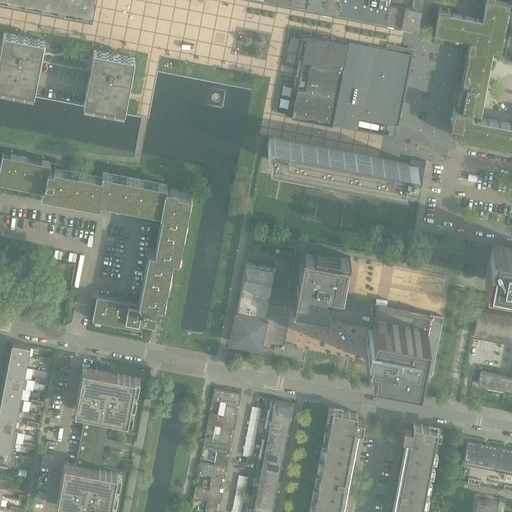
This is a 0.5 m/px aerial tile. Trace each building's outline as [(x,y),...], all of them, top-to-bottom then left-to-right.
[(94,0),(0,0),(0,2),(90,20),(94,0)] [(324,0),(308,0),(307,8),(323,11),(324,0)] [(341,0),(324,0),(323,11),(339,14),(341,0)] [(386,23),(390,0),(341,0),(339,14),(386,23)] [(406,0),(390,0),(386,23),(401,26),(406,0)] [(422,0),(406,0),(401,26),(412,28),(412,27),(417,28),(422,0)] [(482,92),(490,49),(500,51),(509,3),(493,0),(488,0),(484,23),(480,22),(480,21),(438,13),(434,33),(470,40),(468,50),(469,50),(458,104),(459,105),(459,108),(454,107),(451,122),(452,122),(450,130),(459,132),(458,136),(511,146),(511,119),(510,125),(468,117),(469,112),(481,114),(485,93),(482,92)] [(37,80),(45,41),(3,33),(0,50),(0,87),(34,94),(37,80)] [(396,136),(412,54),(304,33),(288,115),(396,136)] [(127,98),(135,58),(94,50),(86,90),(84,103),(125,111),(127,98)] [(425,161),(410,158),(409,165),(269,138),(267,146),(272,147),(270,161),(406,187),(406,183),(409,184),(410,179),(422,181),(425,161)] [(51,162),(3,153),(0,166),(0,178),(45,188),(44,193),(98,203),(99,198),(162,210),(163,202),(164,202),(166,189),(167,184),(103,172),(102,177),(54,168),(54,171),(49,170),(51,162)] [(97,297),(96,302),(92,319),(141,328),(143,319),(154,321),(156,309),(162,310),(163,305),(164,305),(173,258),(179,259),(191,194),(166,189),(164,202),(167,203),(157,253),(151,252),(142,301),(145,302),(144,306),(97,297)] [(511,246),(492,243),(485,282),(511,286),(511,246)] [(279,256),(291,259),(292,252),(280,249),(279,256)] [(430,314),(387,305),(388,300),(376,297),(375,304),(342,298),(350,257),(315,250),(314,254),(303,252),(293,305),(327,312),(326,317),(370,326),(370,327),(368,327),(366,339),(369,339),(367,351),(374,352),(372,364),(401,369),(417,372),(419,372),(430,314)] [(260,348),(275,270),(275,269),(246,263),(237,311),(232,343),(260,348)] [(511,377),(501,375),(480,371),(478,384),(511,390),(511,314),(478,308),(473,334),(486,337),(486,335),(511,340),(511,377)] [(443,316),(430,314),(419,372),(425,374),(432,375),(443,316)] [(30,346),(13,342),(12,344),(13,344),(11,354),(28,357),(30,346)] [(26,368),(28,357),(11,354),(9,364),(26,368)] [(24,378),(26,368),(9,364),(7,375),(24,378)] [(128,421),(133,394),(136,378),(87,368),(85,379),(81,378),(77,400),(81,401),(79,412),(85,413),(102,416),(109,418),(128,421)] [(28,379),(24,378),(7,375),(5,385),(22,389),(26,390),(28,379)] [(20,399),(22,389),(5,385),(2,396),(20,399)] [(239,405),(241,393),(214,388),(212,400),(226,402),(223,416),(234,417),(235,413),(237,413),(239,407),(236,406),(237,404),(239,405)] [(24,400),(20,399),(2,396),(0,407),(18,410),(22,411),(24,400)] [(292,403),(275,400),(273,410),(291,413),(292,403)] [(0,417),(16,421),(18,410),(0,407),(0,408),(0,417)] [(348,495),(353,474),(349,474),(358,429),(362,430),(362,431),(364,420),(356,418),(358,413),(329,407),(308,511),(341,511),(345,495),(348,495)] [(291,413),(273,410),(271,420),(289,423),(291,413)] [(92,468),(102,416),(85,413),(83,422),(83,424),(81,433),(81,434),(79,444),(79,445),(77,454),(77,456),(75,465),(92,468)] [(223,416),(209,413),(207,424),(221,427),(219,440),(229,442),(232,429),(234,429),(236,418),(234,417),(223,416)] [(0,428),(14,432),(16,421),(0,417),(0,428)] [(289,423),(271,420),(269,429),(287,433),(289,423)] [(425,511),(442,429),(413,423),(412,429),(404,428),(402,438),(403,438),(407,439),(398,483),(395,482),(391,504),(394,504),(392,511),(425,511)] [(18,432),(14,432),(0,428),(0,439),(16,443),(18,432)] [(287,433),(269,429),(267,439),(285,443),(287,433)] [(232,442),(229,442),(219,440),(205,437),(202,449),(217,452),(214,465),(225,467),(226,458),(227,454),(230,454),(232,442)] [(0,450),(14,453),(16,443),(0,439),(0,450)] [(285,443),(267,439),(265,449),(283,453),(285,443)] [(462,464),(511,473),(511,450),(466,442),(462,464)] [(283,453),(265,449),(263,459),(281,462),(283,453)] [(0,462),(12,465),(14,453),(0,450),(0,462)] [(281,462),(263,459),(261,469),(279,472),(281,462)] [(214,465),(200,462),(198,473),(212,476),(209,489),(220,491),(221,487),(223,487),(224,481),(222,480),(222,478),(225,479),(227,467),(225,467),(214,465)] [(83,511),(84,511),(110,511),(118,473),(99,469),(92,468),(75,465),(69,464),(67,474),(62,473),(58,496),(63,497),(61,507),(67,509),(66,511),(83,511)] [(279,472),(261,469),(260,479),(277,482),(279,472)] [(277,482),(260,479),(258,489),(275,492),(277,482)] [(222,492),(220,491),(209,489),(195,486),(193,498),(207,501),(204,511),(215,511),(216,511),(218,511),(220,505),(217,505),(218,503),(220,503),(222,492)] [(275,492),(258,489),(256,498),(274,502),(275,492)] [(274,502),(256,498),(254,508),(272,511),(274,502)] [(495,511),(497,502),(477,498),(474,511),(495,511)]
